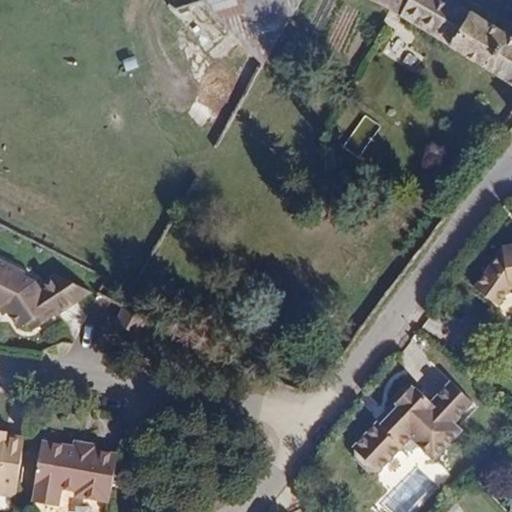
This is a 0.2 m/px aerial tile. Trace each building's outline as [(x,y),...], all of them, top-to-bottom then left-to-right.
[(250,64),(281,57),(273,21),(306,14),(302,0),(185,0),(199,59),(247,48),(250,64)] [(511,33),(471,10),(470,7),(456,0),(370,0),(379,4),(406,19),(511,85),(511,101),(502,118),(511,124),(511,33)] [(511,249),(500,252),(474,293),(496,308),(508,291),(511,290),(511,249)] [(474,293),(500,252),(495,252),(495,256),(469,298),(471,299),(474,293)] [(36,331),(91,291),(58,274),(40,287),(35,281),(25,276),(25,273),(0,260),(0,307),(1,308),(5,306),(8,309),(22,329),(30,323),(36,331)] [(496,308),(474,293),(471,299),(493,313),(496,308)] [(122,326),(130,310),(124,307),(116,323),(122,326)] [(137,333),(144,317),(130,310),(122,326),(137,333)] [(453,425),(471,406),(450,384),(431,404),(413,386),(405,386),(396,395),(396,402),(400,406),(382,425),(377,421),(353,445),(353,457),(364,469),(373,469),(375,471),(401,444),(406,449),(413,450),(418,445),(433,460),(460,433),(458,430),(453,425)] [(19,482),(26,438),(8,436),(8,432),(0,430),(0,486),(19,489),(19,482)] [(114,497),(122,455),(96,450),(97,446),(77,443),(76,447),(43,441),(36,484),(38,484),(34,502),(61,507),(65,489),(79,491),(79,496),(110,501),(111,497),(114,497)] [(0,493),(18,496),(19,489),(0,486),(0,493)]
